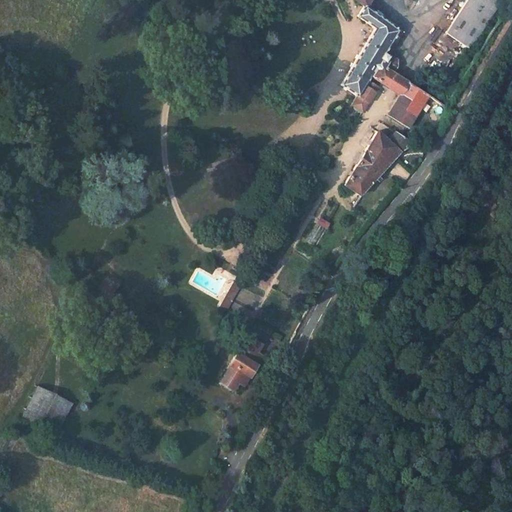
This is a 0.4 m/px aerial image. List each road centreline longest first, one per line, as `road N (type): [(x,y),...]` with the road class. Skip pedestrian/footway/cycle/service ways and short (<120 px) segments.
road 1 (residential): [(511,25),(425,166),(334,278),(211,511)]
road 2 (unknown): [(224,0),(169,121),(167,190),(177,226),(199,260),(241,272),(297,166)]
